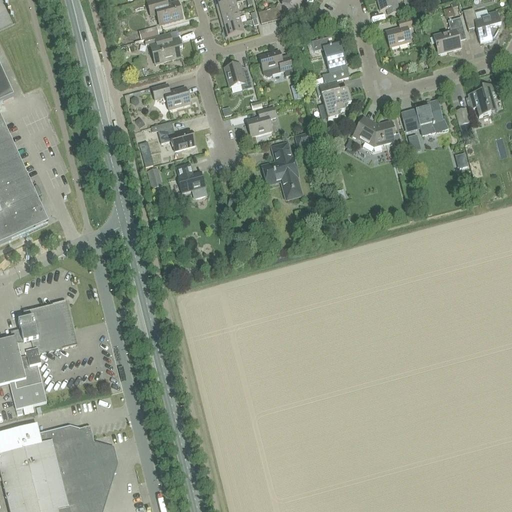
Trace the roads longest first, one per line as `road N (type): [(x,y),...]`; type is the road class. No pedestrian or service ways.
road 1 (secondary): [(197,511),(127,226)]
road 2 (unclassified): [(158,511),(91,239)]
road 3 (secondary): [(127,226),(71,0)]
road 4 (residential): [(213,54),(334,21)]
road 5 (residential): [(228,168),(202,75),(213,54)]
